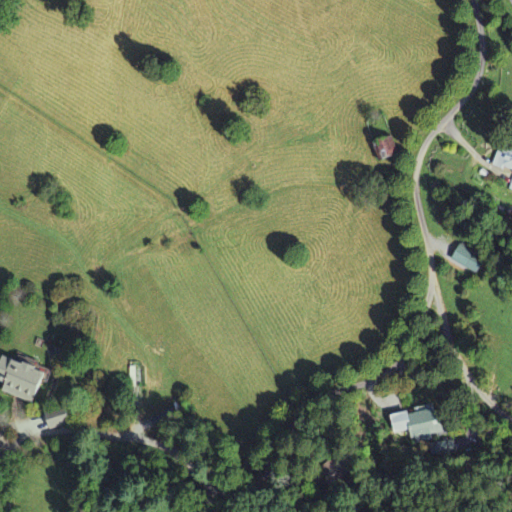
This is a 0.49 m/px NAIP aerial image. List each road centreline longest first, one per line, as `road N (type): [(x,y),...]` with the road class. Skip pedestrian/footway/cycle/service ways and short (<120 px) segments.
road 1 (residential): [(431,289),(391,370),(321,393),(258,481),(191,511)]
road 2 (residential): [(474,0),(483,44),(478,79),(418,161),(431,289)]
road 3 (residential): [(431,289),(471,380),(511,424)]
